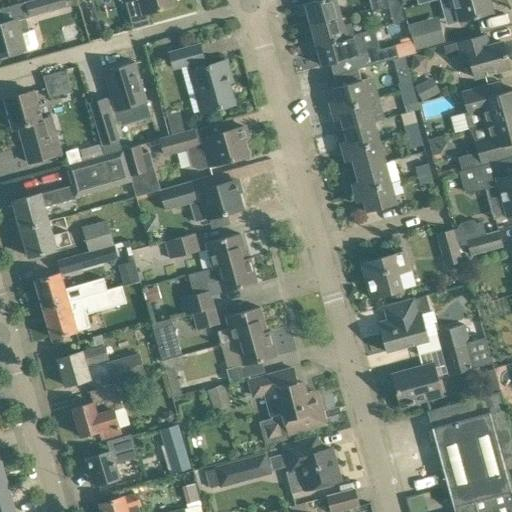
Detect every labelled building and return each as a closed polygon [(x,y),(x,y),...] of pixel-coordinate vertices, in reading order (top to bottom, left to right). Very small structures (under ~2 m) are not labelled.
[(29,0),(27,1),(32,16),(65,7),(63,0),(29,0)] [(123,0),(124,1),(128,0),(140,0),(144,13),(177,4),(175,0),(123,0)] [(309,13),(312,24),(341,15),(336,0),(314,0),(299,4),(302,14),(309,13)] [(369,0),(371,5),(373,11),(385,7),(384,2),(383,0),(369,0)] [(383,0),(384,2),(385,7),(389,6),(394,24),(396,23),(408,20),(401,0),(383,0)] [(454,0),(460,21),(494,12),(490,0),(454,0)] [(308,36),(311,46),(354,34),(351,23),(343,25),(341,15),(312,24),(315,35),(308,36)] [(409,24),(416,50),(445,42),(438,16),(409,24)] [(0,23),(0,54),(25,48),(29,50),(36,48),(38,44),(34,29),(31,30),(27,17),(0,23)] [(354,34),(311,46),(314,55),(320,54),(323,65),(367,53),(361,33),(354,35),(354,34)] [(486,34),(467,39),(445,45),(448,58),(468,52),(475,77),(511,67),(504,42),(483,47),(480,36),(486,35),(486,34)] [(170,52),(174,66),(174,68),(189,64),(201,112),(234,103),(229,82),(232,81),(227,60),(204,66),(203,60),(204,59),(200,44),(170,52)] [(411,44),(397,48),(396,45),(371,51),(375,64),(399,58),(414,54),(411,44)] [(414,58),(413,70),(424,72),(426,59),(414,58)] [(113,95),(89,102),(100,140),(120,135),(117,122),(123,120),(120,110),(149,102),(137,61),(106,70),(113,95)] [(358,69),(334,75),(337,86),(353,81),(361,79),(358,69)] [(330,100),(333,110),(368,100),(362,79),(361,79),(353,81),(337,86),(333,87),(337,99),(330,100)] [(73,92),(71,87),(69,80),(46,87),(49,98),(73,92)] [(398,84),(400,91),(413,88),(411,80),(398,84)] [(432,80),(414,89),(420,102),(438,92),(432,80)] [(470,127),(511,116),(511,90),(498,94),(494,82),(462,91),(468,112),(466,113),(470,127)] [(413,88),(400,91),(404,106),(418,103),(413,88)] [(6,98),(14,125),(19,124),(30,162),(62,153),(52,117),(42,119),(34,91),(6,98)] [(342,117),(345,128),(374,121),(368,100),(333,110),(335,119),(342,117)] [(511,116),(470,127),(477,142),(482,164),(500,159),(511,155),(511,146),(511,143),(511,142),(511,116)] [(341,141),(344,151),(379,141),(374,121),(345,128),(348,139),(341,141)] [(404,127),(406,134),(419,130),(417,123),(404,127)] [(245,126),(210,136),(198,139),(195,129),(160,139),(165,154),(187,148),(191,167),(196,169),(229,161),(248,155),(243,138),(248,136),(245,126)] [(419,130),(406,134),(410,149),(423,145),(419,130)] [(353,158),(356,169),(385,161),(379,141),(344,151),(347,160),(353,158)] [(141,144),(105,154),(114,186),(133,181),(131,176),(148,171),(141,144)] [(76,150),(68,152),(70,162),(79,160),(76,150)] [(13,201),(21,228),(48,221),(44,207),(76,198),(76,197),(114,186),(105,154),(66,165),(71,185),(41,193),(40,193),(13,201)] [(500,159),(482,164),(466,169),(458,171),(463,188),(466,191),(468,192),(470,193),(481,190),(500,184),(508,215),(511,213),(511,174),(505,176),(500,159)] [(353,182),(355,192),(391,182),(385,161),(356,169),(359,181),(353,182)] [(416,167),(418,176),(431,172),(428,164),(416,167)] [(431,172),(418,176),(420,184),(433,180),(431,172)] [(235,180),(216,185),(200,190),(201,190),(195,192),(192,180),(160,189),(166,210),(198,201),(197,199),(203,197),(209,219),(224,214),(243,209),(235,180)] [(391,182),(355,192),(358,201),(365,199),(368,211),(397,203),(391,182)] [(457,229),(453,230),(438,234),(446,265),(462,261),(457,242),(467,239),(471,255),(502,247),(498,231),(485,234),(482,221),(477,223),(472,220),(459,223),(457,229)] [(48,221),(21,228),(29,256),(56,249),(56,248),(71,244),(68,230),(52,235),(48,221)] [(115,245),(108,221),(83,228),(90,252),(96,250),(115,245)] [(166,241),(169,255),(170,259),(200,251),(195,233),(166,241)] [(206,242),(213,268),(251,257),(251,256),(247,257),(241,233),(206,242)] [(115,245),(96,250),(99,263),(118,257),(115,245)] [(405,251),(381,257),(362,263),(372,297),(403,289),(398,273),(410,270),(405,251)] [(251,257),(213,268),(203,271),(207,284),(220,280),(224,292),(258,282),(251,257)] [(135,261),(119,265),(125,286),(141,281),(135,261)] [(35,280),(44,309),(69,301),(82,298),(92,295),(122,288),(123,287),(119,274),(66,290),(61,273),(35,280)] [(154,286),(144,289),(147,300),(157,298),(154,286)] [(125,299),(122,288),(92,295),(96,308),(125,299)] [(186,315),(194,313),(215,307),(210,290),(181,298),(186,315)] [(426,294),(404,301),(385,306),(388,319),(379,322),(387,351),(430,339),(422,312),(431,310),(426,294)] [(69,301),(44,309),(52,337),(90,326),(82,298),(69,301)] [(147,305),(134,309),(139,324),(151,320),(147,305)] [(218,331),(221,344),(233,341),(271,331),(271,330),(267,331),(261,306),(226,316),(230,328),(218,331)] [(215,307),(194,313),(198,329),(220,324),(215,307)] [(439,331),(444,349),(485,337),(481,323),(465,327),(464,324),(439,331)] [(233,341),(221,344),(227,369),(226,370),(230,382),(243,379),(239,366),(278,356),(271,331),(233,341)] [(485,337),(444,349),(451,373),(492,362),(485,337)] [(82,351),(77,353),(58,358),(66,385),(85,380),(90,378),(86,364),(106,358),(103,346),(82,352),(82,351)] [(160,353),(162,361),(182,355),(180,347),(160,353)] [(107,363),(113,384),(145,374),(139,354),(107,363)] [(434,363),(412,369),(393,374),(402,406),(442,395),(434,363)] [(260,422),(266,445),(288,440),(286,434),(306,429),(326,423),(319,400),(316,401),(313,391),(307,393),(305,385),(304,385),(304,382),(301,383),(301,382),(298,383),(295,368),(250,380),(255,396),(266,393),(273,416),(271,416),(272,419),(260,422)] [(94,402),(91,403),(73,408),(81,435),(101,430),(103,437),(121,432),(114,410),(123,407),(116,383),(113,384),(90,391),(94,402)] [(223,384),(207,389),(214,407),(229,401),(223,384)] [(428,411),(455,511),(511,511),(511,431),(501,391),(428,411)] [(169,407),(164,410),(165,417),(171,419),(175,415),(175,409),(169,407)] [(177,424),(158,429),(163,446),(182,440),(177,424)] [(110,451),(106,452),(88,458),(96,485),(119,478),(115,463),(138,457),(131,434),(107,441),(110,451)] [(317,437),(298,442),(284,446),(291,471),(300,468),(306,490),(341,480),(332,447),(321,450),(317,437)] [(215,467),(220,488),(272,474),(267,453),(215,467)] [(15,511),(7,482),(0,483),(0,511),(15,511)] [(355,490),(336,495),(328,497),(331,511),(332,511),(340,510),(359,505),(355,490)] [(124,497),(120,498),(101,504),(103,511),(127,511),(127,509),(141,505),(137,494),(124,498),(124,497)] [(291,507),(292,511),(309,511),(308,511),(306,503),(291,507)]
